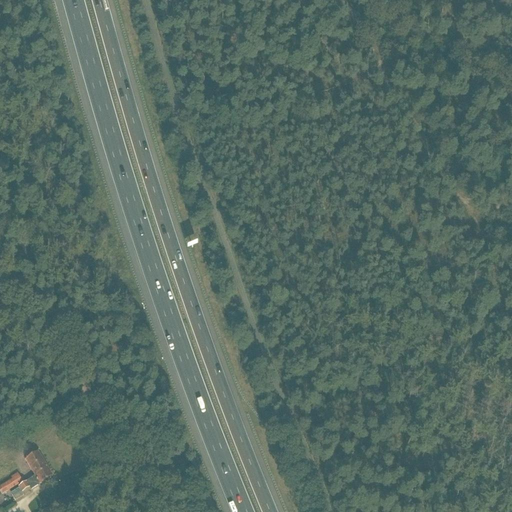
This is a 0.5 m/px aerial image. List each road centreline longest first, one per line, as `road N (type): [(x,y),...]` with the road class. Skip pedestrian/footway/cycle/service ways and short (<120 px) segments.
road 1 (motorway): [(270,511),(182,278),(99,0)]
road 2 (motorway): [(73,0),(152,266),(242,511)]
road 3 (track): [(157,511),(119,462),(0,247)]
road 4 (track): [(458,187),(340,0)]
road 5 (track): [(391,78),(511,0)]
